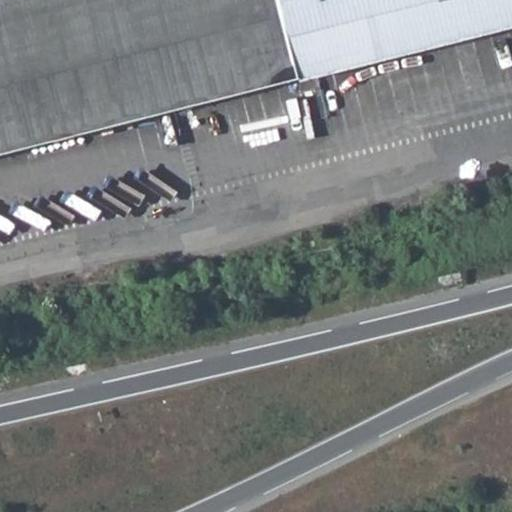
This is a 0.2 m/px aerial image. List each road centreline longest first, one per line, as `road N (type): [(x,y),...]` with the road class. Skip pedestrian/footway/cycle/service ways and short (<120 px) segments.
road 1 (primary): [(511,295),(0,413)]
road 2 (primary): [(205,511),(511,363)]
